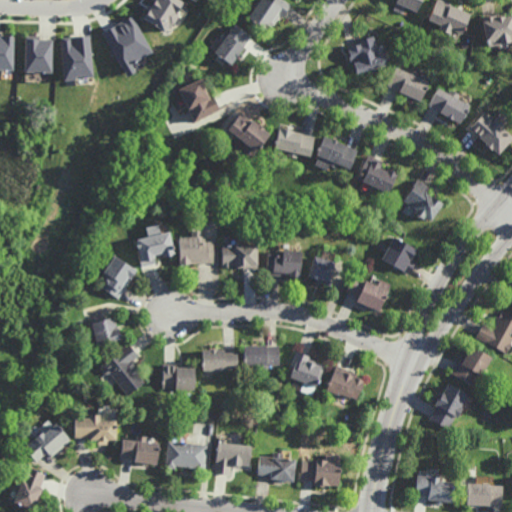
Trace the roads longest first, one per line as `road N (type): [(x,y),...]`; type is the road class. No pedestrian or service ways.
road 1 (residential): [(511,214),(438,150),(307,88),(297,73),(301,54),(338,0)]
road 2 (residential): [(413,360),(287,312),(171,314)]
road 3 (tertiary): [(511,184),(445,271),(413,360)]
road 4 (residential): [(83,511),(106,495),(246,511)]
road 5 (tertiary): [(413,360),(511,234)]
road 6 (tertiary): [(413,360),(372,511)]
